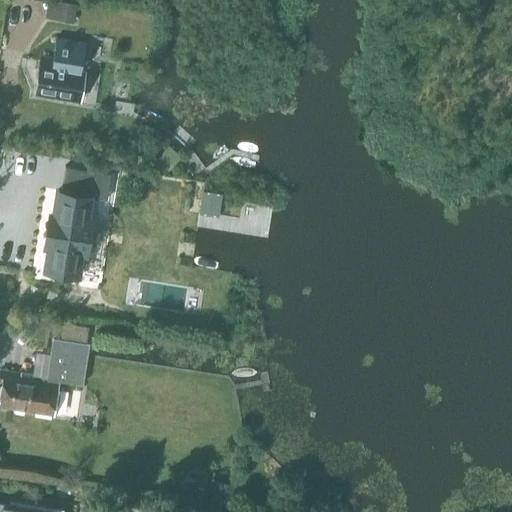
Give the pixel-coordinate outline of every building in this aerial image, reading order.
[(73,24),(76,5),(48,0),(45,18),(73,24)] [(41,57),(36,92),(80,99),(85,70),(76,69),(81,41),(56,37),(53,59),(41,57)] [(165,173),(178,158),(166,147),(153,162),(165,173)] [(45,269),(62,272),(78,274),(82,248),(86,249),(90,222),(86,221),(90,196),(106,199),(110,173),(110,172),(65,165),(61,191),(57,190),(53,216),(49,215),(45,242),(49,243),(45,269)] [(87,340),(89,324),(64,320),(62,337),(87,340)] [(84,383),(88,353),(90,342),(53,336),(51,351),(56,352),(52,376),(1,368),(0,372),(0,383),(2,384),(0,400),(0,405),(54,413),(59,380),(84,383)] [(233,497),(235,484),(213,480),(211,494),(233,497)] [(60,506),(11,497),(11,502),(0,500),(0,511),(60,511),(61,511),(59,511),(60,506)]
